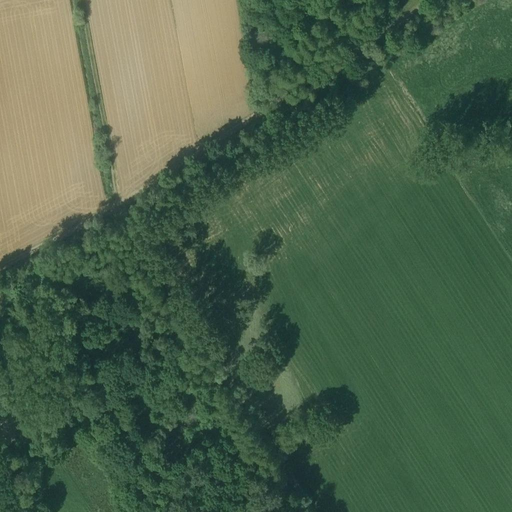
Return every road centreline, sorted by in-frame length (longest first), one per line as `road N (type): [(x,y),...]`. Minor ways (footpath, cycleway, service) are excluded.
road 1 (track): [(117,206),(441,0)]
road 2 (track): [(117,206),(310,511)]
road 3 (track): [(75,0),(117,206)]
road 4 (track): [(0,269),(117,206)]
